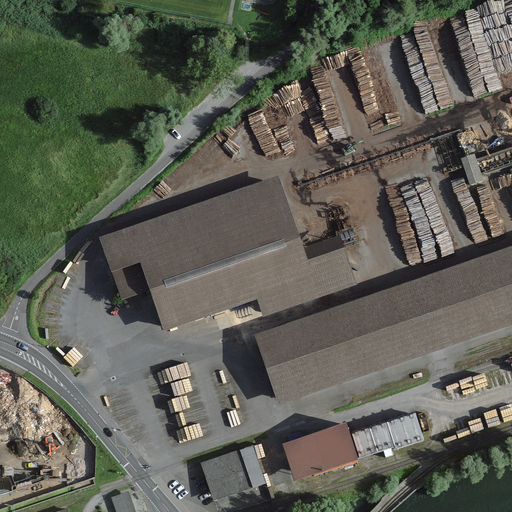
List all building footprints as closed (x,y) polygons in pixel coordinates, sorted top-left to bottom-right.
[(207,154),(222,139),(215,131),(185,162),(191,169),(201,158),(198,156),(203,151),(207,154)] [(475,155),(462,159),(470,186),(484,182),(475,155)] [(272,180),(93,243),(116,308),(145,298),(159,340),(253,307),(259,322),(356,288),(339,239),(297,253),(272,180)] [(272,408),(511,327),(511,250),(249,339),(272,408)] [(295,310),(298,318),(311,314),(312,317),(323,313),(319,302),(295,310)] [(298,480),(362,458),(349,419),(284,441),(298,480)] [(215,500),(266,483),(253,446),(202,463),(215,500)] [(136,511),(128,488),(105,496),(111,511),(136,511)]
